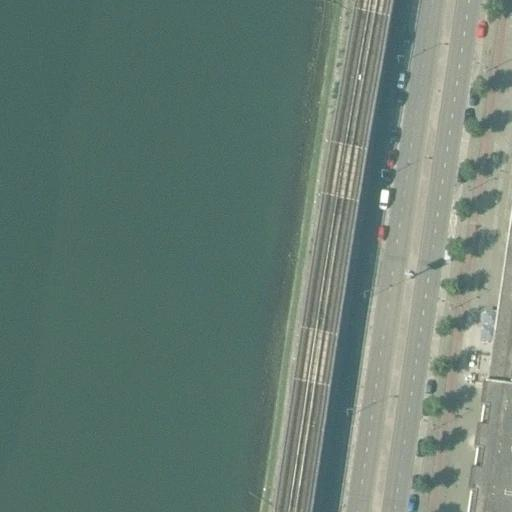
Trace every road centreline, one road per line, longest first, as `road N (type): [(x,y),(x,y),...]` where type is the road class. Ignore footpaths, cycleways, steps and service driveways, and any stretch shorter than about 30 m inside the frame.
road 1 (secondary): [(435,0),(358,511)]
road 2 (secondary): [(397,511),(471,0)]
